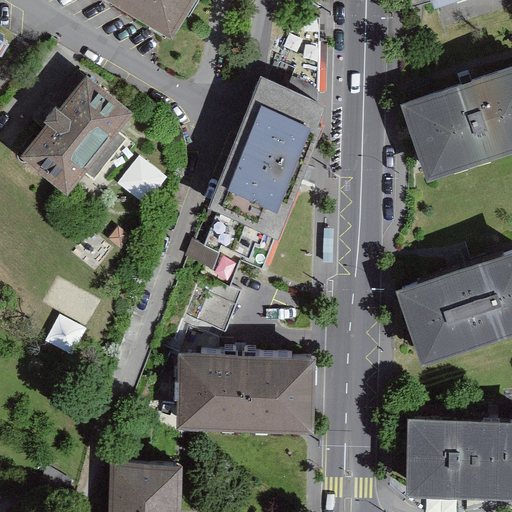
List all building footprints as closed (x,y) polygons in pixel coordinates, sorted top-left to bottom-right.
[(192,0),(111,0),(172,35),(192,0)] [(0,52),(10,36),(0,30),(0,52)] [(137,97),(89,59),(22,143),(71,181),(137,97)] [(511,69),(412,104),(436,176),(511,150),(511,69)] [(235,141),(208,209),(220,214),(212,235),(196,273),(205,277),(233,288),(244,261),(262,269),(300,176),(322,122),(313,118),(321,99),(262,75),(235,141)] [(96,267),(113,246),(92,229),(75,250),(96,267)] [(511,254),(404,290),(429,363),(511,335),(511,254)] [(189,315),(229,331),(244,293),(233,288),(205,277),(189,315)] [(74,350),(84,323),(58,314),(48,340),(74,350)] [(192,328),(183,354),(181,405),(166,404),(157,423),(180,436),(181,424),(311,428),(313,358),(221,355),(223,339),(192,328)] [(511,423),(506,423),(412,419),(409,489),(511,493),(511,423)] [(179,511),(181,460),(115,459),(114,511),(179,511)]
